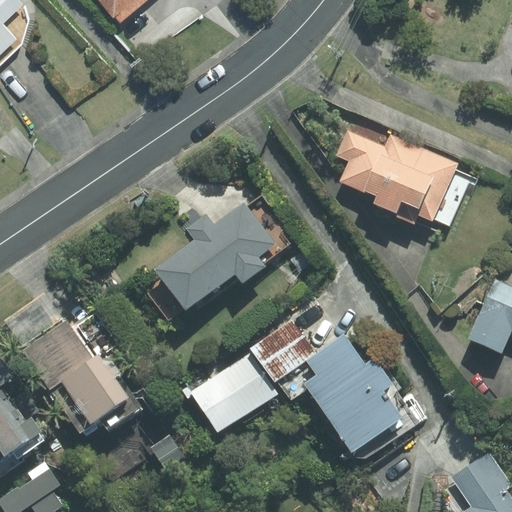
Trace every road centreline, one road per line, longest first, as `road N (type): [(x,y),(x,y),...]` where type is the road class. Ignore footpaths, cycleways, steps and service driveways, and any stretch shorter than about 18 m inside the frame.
road 1 (residential): [(324,0),(276,53),(0,244)]
road 2 (unknown): [(276,53),(360,100),(511,164)]
